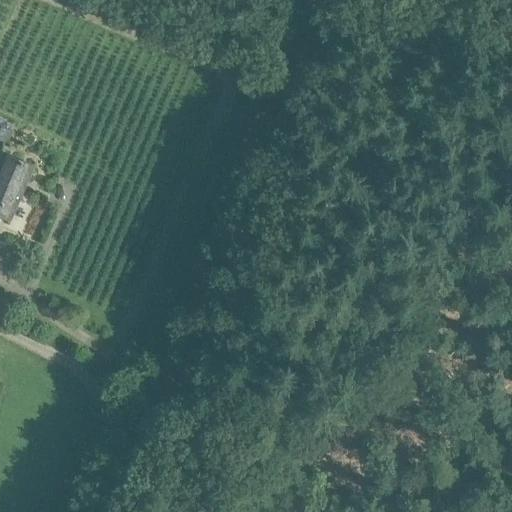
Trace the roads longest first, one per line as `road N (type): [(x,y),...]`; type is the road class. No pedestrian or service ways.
road 1 (track): [(109,511),(320,0)]
road 2 (track): [(52,0),(223,72),(119,359)]
road 3 (track): [(143,428),(91,381),(0,326)]
road 4 (track): [(119,359),(0,275)]
road 5 (track): [(511,29),(384,0)]
